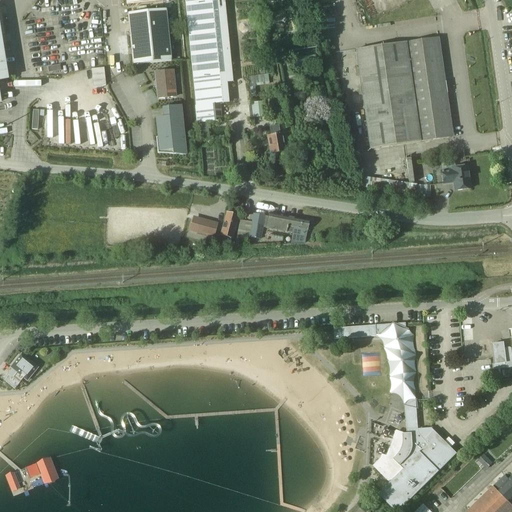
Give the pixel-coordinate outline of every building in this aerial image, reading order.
[(188,0),(199,106),(195,107),(197,124),(198,124),(199,124),(206,123),(209,123),(216,122),(222,121),(220,104),(229,103),(227,84),(233,83),(224,0),(188,0)] [(127,14),(133,66),(172,62),(166,10),(127,14)] [(370,150),(420,142),(450,138),(435,39),(355,51),(370,150)] [(88,71),(92,90),(105,87),(100,68),(88,71)] [(175,97),(173,71),(155,73),(158,99),(175,97)] [(268,75),(248,77),(250,88),(255,87),(255,86),(269,85),(268,75)] [(250,103),(252,118),(264,117),(262,102),(250,103)] [(183,135),(180,106),(162,108),(163,118),(155,119),(157,138),(183,135)] [(82,133),(84,120),(60,117),(59,129),(60,129),(58,142),(90,145),(91,134),(82,133)] [(285,153),(282,134),(279,134),(278,126),(269,127),(270,136),(267,137),(270,155),(285,153)] [(183,135),(157,138),(156,138),(157,154),(185,155),(183,135)] [(467,166),(451,168),(451,171),(441,172),(443,185),(453,183),(454,191),(470,189),(467,166)] [(359,188),(415,196),(417,185),(360,177),(359,188)] [(430,197),(429,186),(419,186),(419,197),(430,197)] [(238,215),(227,212),(220,236),(232,239),(238,215)] [(261,240),(263,228),(265,218),(265,216),(253,214),(251,223),(248,238),(261,240)] [(268,219),(266,228),(286,232),(292,233),(290,242),(290,245),(304,244),(305,241),(307,229),(309,228),(310,224),(308,223),(309,222),(269,214),(268,219)] [(213,238),(217,222),(192,216),(188,231),(213,238)] [(397,339),(400,339),(400,348),(411,347),(410,330),(406,330),(406,323),(334,329),(335,340),(397,335),(397,339)] [(493,345),(492,345),(495,364),(495,365),(493,365),(493,370),(493,371),(495,371),(496,370),(511,368),(511,354),(511,349),(504,350),(503,343),(493,345)] [(38,368),(21,354),(11,367),(19,374),(14,379),(19,383),(23,378),(27,382),(38,368)] [(396,511),(398,511),(439,471),(456,454),(431,428),(418,429),(416,399),(405,400),(407,434),(404,434),(397,432),(386,461),(381,459),(374,467),(391,483),(379,495),(396,511)] [(478,461),(484,467),(490,461),(484,455),(478,461)] [(39,463),(46,481),(56,477),(49,459),(39,463)] [(511,477),(509,481),(505,476),(468,511),(511,511),(511,506),(509,504),(511,501),(511,477)]
